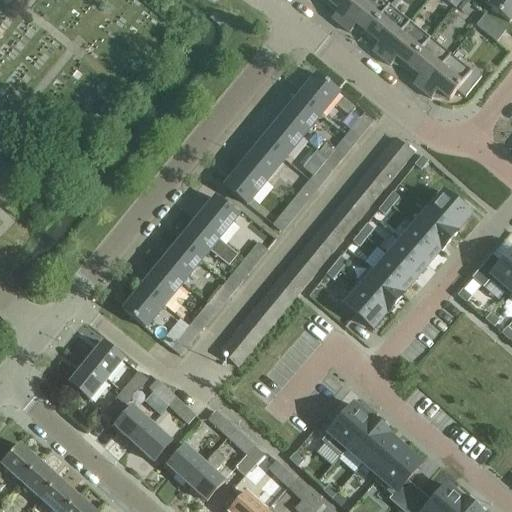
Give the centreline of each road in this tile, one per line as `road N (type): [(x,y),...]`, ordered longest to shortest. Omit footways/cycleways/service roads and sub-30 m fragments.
road 1 (residential): [(0,382),(296,27)]
road 2 (residential): [(511,510),(365,381),(511,209)]
road 3 (residential): [(466,138),(433,137),(296,27)]
road 4 (residential): [(146,511),(0,382)]
